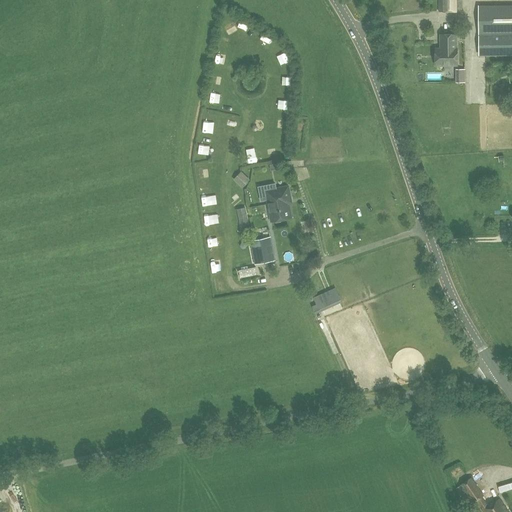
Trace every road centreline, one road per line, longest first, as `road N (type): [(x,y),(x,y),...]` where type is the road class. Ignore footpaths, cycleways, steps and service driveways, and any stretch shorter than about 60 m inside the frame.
road 1 (unclassified): [(0,476),(500,375)]
road 2 (tertiary): [(500,375),(459,312),(369,54),(337,0)]
